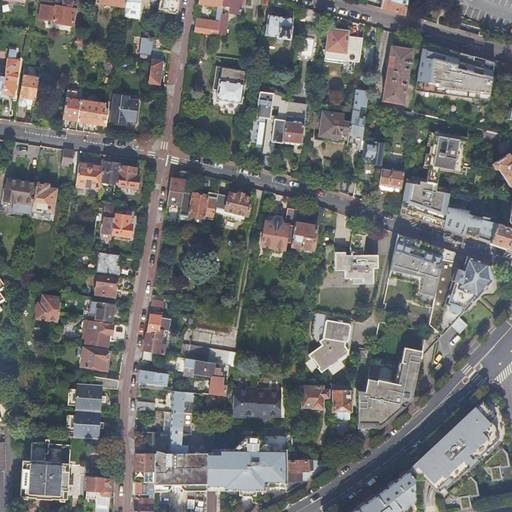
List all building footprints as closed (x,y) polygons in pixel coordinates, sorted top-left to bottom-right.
[(41,1),(39,19),(54,21),(54,22),(72,25),(76,3),(57,0),(57,1),(57,3),(51,2),(41,1)] [(159,0),(158,9),(177,12),(179,2),(178,0),(159,0)] [(241,0),(222,0),(222,5),(229,6),(228,12),(240,14),(241,0)] [(406,0),(381,0),(379,8),(405,15),(406,0)] [(219,22),(217,34),(224,35),(227,15),(220,14),(219,22)] [(268,16),(265,35),(275,37),(276,38),(289,40),(292,19),(268,16)] [(196,18),(194,31),(217,34),(219,22),(196,18)] [(324,58),(344,60),(347,31),(327,28),(324,58)] [(172,41),(154,38),(153,49),(171,52),(172,41)] [(366,61),(365,72),(366,74),(370,74),(374,46),(367,44),(365,61),(366,61)] [(391,47),(383,101),(403,104),(411,50),(391,47)] [(6,66),(2,93),(14,95),(20,60),(15,59),(16,50),(9,48),(6,66)] [(151,59),(148,83),(152,84),(151,87),(155,88),(156,84),(160,85),(163,61),(162,61),(162,58),(161,56),(158,56),(157,60),(151,59)] [(511,65),(494,60),(492,76),(511,81),(511,65)] [(24,67),(18,105),(27,107),(28,104),(34,105),(39,77),(26,75),(27,68),(24,67)] [(217,67),(213,89),(217,90),(216,99),(241,103),(247,72),(217,67)] [(368,90),(355,88),(353,97),(367,99),(368,90)] [(67,91),(63,120),(77,122),(80,100),(75,99),(76,92),(70,92),(67,91)] [(260,93),(257,117),(262,117),(262,118),(267,118),(264,141),(275,142),(282,143),(288,102),(288,101),(280,101),(281,95),(265,93),(265,94),(260,93)] [(116,95),(112,121),(125,123),(126,119),(134,121),(137,102),(128,100),(128,97),(116,95)] [(353,97),(351,111),(350,123),(348,133),(362,135),(365,116),(358,115),(360,106),(366,107),(367,99),(353,97)] [(80,100),(77,122),(75,131),(83,132),(85,123),(106,126),(108,109),(105,109),(105,104),(80,100)] [(306,104),(288,102),(282,143),(301,145),(304,123),(306,104)] [(416,113),(412,112),(403,110),(401,117),(415,120),(416,113)] [(341,132),(348,133),(350,123),(342,122),(343,115),(323,112),(319,135),(329,136),(329,139),(330,140),(337,141),(339,140),(341,132)] [(500,134),(485,130),(482,145),(497,149),(500,134)] [(448,200),(450,193),(435,190),(436,185),(440,169),(461,174),(468,137),(436,131),(435,133),(433,146),(431,145),(429,154),(431,154),(428,167),(425,182),(420,180),(419,181),(419,184),(404,181),(398,212),(443,227),(448,200)] [(363,149),(362,155),(364,155),(364,158),(370,159),(370,163),(379,165),(383,143),(373,142),(374,135),(367,134),(365,149),(363,149)] [(275,142),(264,141),(263,147),(262,155),(273,156),(275,142)] [(69,164),(71,164),(73,151),(64,149),(62,164),(68,165),(69,164)] [(511,159),(508,153),(491,163),(495,169),(498,168),(510,186),(511,184),(511,159)] [(110,156),(104,155),(101,182),(118,185),(120,166),(121,164),(110,162),(110,156)] [(78,164),(76,184),(98,187),(100,168),(93,167),(94,164),(80,162),(80,165),(78,164)] [(404,165),(382,162),(375,204),(383,207),(387,186),(401,188),(404,165)] [(118,185),(118,186),(137,188),(138,177),(135,176),(136,168),(120,166),(118,185)] [(172,176),(167,203),(181,205),(184,192),(188,171),(181,169),(172,176)] [(35,186),(35,184),(14,180),(14,175),(9,175),(8,179),(7,179),(4,201),(14,202),(12,212),(30,215),(31,211),(33,200),(35,186)] [(340,192),(342,176),(334,175),(332,189),(340,192)] [(350,178),(342,176),(340,192),(348,195),(350,178)] [(363,182),(356,181),(354,197),(361,199),(363,182)] [(33,200),(31,211),(42,213),(43,209),(51,210),(54,190),(46,189),(46,185),(35,184),(35,186),(33,200)] [(510,191),(488,187),(485,200),(484,209),(477,239),(511,250),(511,206),(509,221),(511,224),(511,227),(497,223),(502,204),(507,205),(510,191)] [(217,195),(215,208),(247,215),(251,198),(243,196),(244,192),(237,191),(236,195),(218,190),(217,195)] [(448,200),(443,227),(477,239),(484,198),(471,195),(472,195),(450,190),(450,193),(448,200)] [(180,216),(179,219),(188,220),(189,215),(204,218),(203,222),(212,224),(215,208),(217,195),(208,193),(207,196),(184,192),(181,205),(180,216)] [(114,214),(115,207),(106,206),(102,233),(111,234),(114,214)] [(325,208),(317,206),(315,219),(318,221),(323,222),(325,208)] [(114,214),(111,234),(130,237),(132,224),(129,224),(130,216),(133,217),(134,210),(120,208),(119,215),(114,214)] [(166,214),(164,222),(178,224),(179,219),(180,216),(166,214)] [(266,221),(262,244),(284,248),(288,225),(281,224),(281,221),(279,217),(276,216),(274,218),(273,223),(266,221)] [(294,222),(290,245),(292,246),(292,249),(300,250),(300,247),(313,249),(317,226),(294,222)] [(352,231),(351,241),(364,242),(366,233),(352,231)] [(432,307),(444,248),(398,233),(389,276),(417,282),(413,301),(417,301),(417,303),(432,307)] [(344,271),(344,278),(362,279),(362,284),(373,284),(373,269),(377,269),(377,255),(363,255),(363,250),(364,242),(351,241),(349,253),(356,254),(356,255),(346,255),(346,252),(335,252),(334,271),(344,271)] [(432,307),(427,330),(422,350),(421,358),(481,291),(480,289),(478,288),(480,282),(487,284),(490,281),(487,263),(444,248),(432,307)] [(97,272),(118,275),(119,266),(117,265),(118,254),(109,253),(99,252),(97,272)] [(97,276),(94,294),(114,297),(117,279),(97,276)] [(481,291),(487,284),(480,282),(478,288),(480,289),(481,291)] [(58,314),(60,299),(43,297),(42,305),(39,304),(38,317),(57,320),(58,314)] [(151,304),(163,306),(164,300),(152,298),(151,304)] [(94,319),(110,322),(113,305),(103,303),(103,302),(91,301),(89,312),(95,313),(94,319)] [(150,314),(147,332),(155,333),(156,330),(159,330),(161,317),(162,312),(156,311),(156,315),(150,314)] [(196,316),(196,318),(194,329),(229,334),(231,321),(196,316)] [(147,332),(144,351),(159,353),(164,354),(165,344),(166,345),(168,334),(167,334),(169,319),(161,317),(159,330),(156,330),(155,333),(147,332)] [(322,344),(309,354),(313,359),(314,359),(318,364),(316,365),(321,372),(331,365),(332,366),(341,359),(340,359),(348,353),(349,350),(345,345),(343,345),(343,341),(346,342),(349,340),(351,326),(349,323),(327,319),(324,337),(319,341),(322,344)] [(85,344),(107,347),(110,324),(88,321),(87,330),(84,329),(83,336),(86,337),(85,344)] [(183,343),(180,357),(189,358),(189,357),(191,345),(183,343)] [(191,345),(189,357),(235,365),(237,352),(191,345)] [(82,357),(81,365),(104,368),(106,350),(86,347),(85,357),(82,357)] [(357,347),(355,360),(362,362),(365,349),(357,347)] [(371,361),(365,390),(358,390),(358,444),(387,423),(392,418),(417,395),(413,394),(421,358),(422,350),(405,347),(402,360),(403,361),(402,367),(371,361)] [(144,351),(143,359),(158,361),(159,353),(144,351)] [(179,370),(211,376),(212,367),(216,367),(217,363),(189,358),(180,357),(178,356),(177,360),(181,360),(179,370)] [(211,376),(211,379),(208,394),(225,395),(227,377),(221,377),(221,373),(227,374),(228,365),(217,363),(216,367),(212,367),(211,376)] [(290,364),(288,375),(291,375),(296,376),(298,365),(290,364)] [(141,370),(139,382),(165,385),(166,373),(141,370)] [(119,379),(89,374),(88,383),(75,382),(74,387),(73,404),(71,436),(99,438),(99,428),(100,421),(101,401),(101,395),(102,386),(112,388),(117,388),(119,379)] [(302,384),(301,407),(311,407),(311,408),(323,408),(323,397),(329,397),(329,389),(323,389),(323,385),(302,384)] [(238,395),(240,395),(240,397),(244,397),(263,399),(263,414),(279,414),(278,403),(282,403),(282,389),(257,389),(257,386),(238,386),(238,395)] [(65,403),(73,404),(74,387),(66,387),(65,403)] [(331,389),(331,411),(334,411),(334,419),(349,418),(349,411),(352,411),(352,399),(350,399),(350,389),(349,389),(331,389)] [(173,390),(171,411),(184,412),(185,391),(173,390)] [(185,391),(184,412),(184,414),(191,415),(192,401),(193,392),(185,391)] [(470,476),(481,466),(501,447),(511,438),(501,397),(489,393),(469,413),(456,426),(450,432),(442,439),(438,444),(415,463),(406,470),(414,481),(414,480),(425,480),(437,492),(442,487),(450,495),(470,476)] [(244,397),(240,397),(240,399),(234,399),(234,415),(250,415),(250,414),(250,411),(257,411),(257,414),(263,414),(263,399),(244,397)] [(171,411),(170,431),(182,432),(183,429),(184,414),(184,412),(171,411)] [(184,414),(183,429),(190,429),(190,423),(191,415),(184,414)] [(190,423),(190,429),(189,439),(205,440),(205,423),(190,423)] [(154,470),(154,481),(154,486),(154,490),(164,489),(166,489),(167,489),(169,488),(171,486),(172,485),(172,484),(173,482),(177,482),(180,482),(181,484),(181,486),(183,488),(185,489),(187,489),(203,489),(203,488),(206,488),(206,452),(206,440),(205,440),(189,439),(190,429),(183,429),(182,432),(170,431),(152,431),(151,452),(154,452),(154,470)] [(292,438),(292,433),(263,433),(263,450),(237,451),(234,451),(234,453),(214,452),(214,467),(214,490),(240,490),(256,490),(266,490),(266,485),(287,485),(286,470),(285,449),(292,449),(292,438)] [(263,450),(263,433),(258,433),(258,442),(242,442),(242,450),(234,449),(234,451),(237,451),(263,450)] [(23,460),(20,495),(22,495),(27,496),(27,497),(36,498),(36,494),(42,494),(42,488),(47,488),(47,494),(51,495),(51,499),(60,499),(60,498),(65,498),(67,499),(68,484),(69,477),(71,445),(49,443),(49,440),(45,440),(45,443),(32,442),(31,460),(23,460)] [(490,476),(490,477),(501,475),(500,469),(510,467),(507,453),(501,447),(481,466),(490,476)] [(301,449),(292,449),(285,449),(286,470),(287,485),(287,490),(289,491),(303,482),(324,469),(320,460),(310,460),(301,452),(301,449)] [(135,453),(135,470),(154,470),(154,452),(151,452),(135,453)] [(214,452),(206,452),(206,488),(206,490),(214,490),(214,467),(214,452)] [(414,481),(406,470),(398,478),(388,485),(377,493),(366,501),(355,509),(349,511),(399,511),(414,502),(413,482),(414,482),(414,481)] [(450,495),(460,506),(470,504),(469,498),(478,496),(476,483),(470,476),(450,495)] [(87,477),(85,493),(85,498),(95,499),(95,494),(109,496),(111,479),(87,477)] [(154,481),(135,481),(134,493),(147,493),(147,486),(154,486),(154,481)] [(444,500),(450,495),(442,487),(437,492),(444,500)] [(36,494),(36,498),(51,499),(51,495),(47,494),(47,488),(42,488),(42,494),(36,494)] [(133,511),(153,511),(154,498),(134,498),(133,511)]
